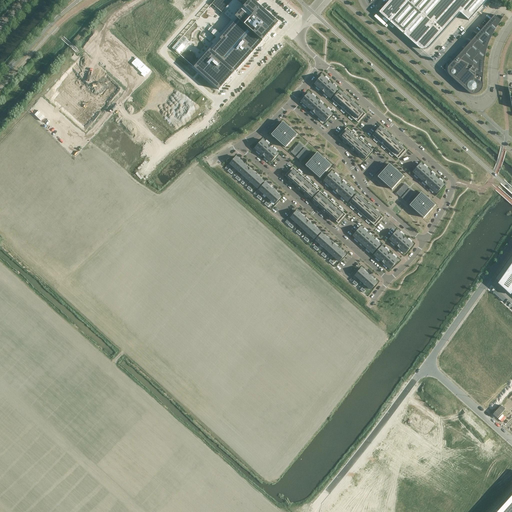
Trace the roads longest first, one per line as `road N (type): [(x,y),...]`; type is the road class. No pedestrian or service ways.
road 1 (tertiary): [(313,12),(511,189)]
road 2 (unclassified): [(511,245),(425,365),(511,442)]
road 3 (unclassified): [(362,0),(479,105),(490,98),(498,51),(511,26)]
road 4 (residential): [(321,63),(451,178),(423,241)]
road 5 (tertiary): [(511,151),(344,0)]
road 6 (residential): [(388,280),(238,145)]
road 7 (residential): [(423,241),(366,190),(336,144),(288,104)]
road 8 (unclassified): [(296,27),(223,106),(159,50)]
